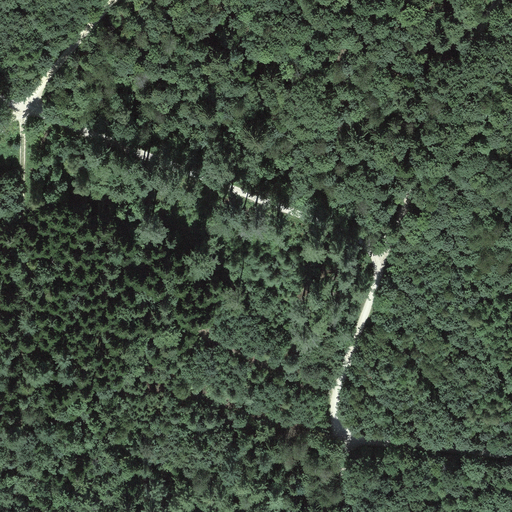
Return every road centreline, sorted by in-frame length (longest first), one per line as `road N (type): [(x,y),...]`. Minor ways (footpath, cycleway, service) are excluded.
road 1 (track): [(0,98),(383,248)]
road 2 (track): [(17,511),(22,106)]
road 3 (track): [(500,0),(453,74),(383,248)]
road 4 (track): [(383,248),(338,387),(342,434)]
road 5 (track): [(116,0),(0,133)]
road 6 (track): [(342,434),(511,456)]
